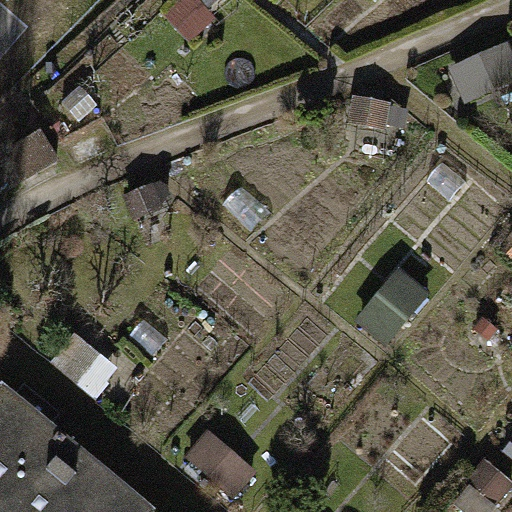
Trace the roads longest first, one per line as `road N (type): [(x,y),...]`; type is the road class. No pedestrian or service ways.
road 1 (track): [(0,223),(104,167),(382,70),(511,13)]
road 2 (track): [(382,70),(511,180)]
